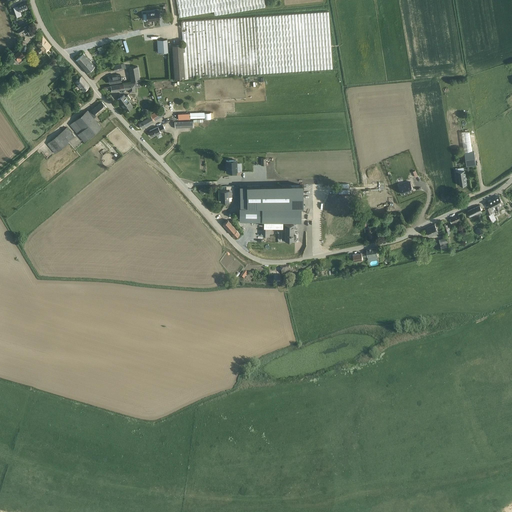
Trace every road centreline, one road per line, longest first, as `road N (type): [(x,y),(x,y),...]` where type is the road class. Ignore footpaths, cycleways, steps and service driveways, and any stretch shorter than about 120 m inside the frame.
road 1 (tertiary): [(251,257),(53,43),(32,0)]
road 2 (tertiary): [(251,257),(285,262),(388,242),(511,179)]
